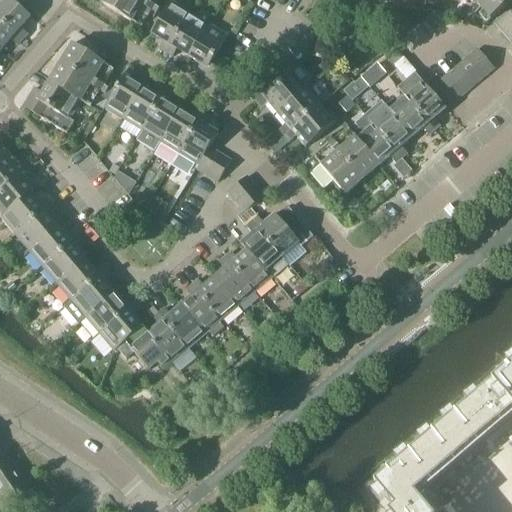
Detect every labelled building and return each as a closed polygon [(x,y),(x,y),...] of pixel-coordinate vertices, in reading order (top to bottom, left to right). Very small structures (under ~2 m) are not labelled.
[(31,18),(9,0),(0,0),(0,21),(22,41),(27,35),(21,30),(31,18)] [(145,1),(145,0),(101,0),(99,3),(132,23),(142,29),(155,7),(145,1)] [(511,0),(465,0),(478,6),(484,13),(490,21),(511,1),(511,0)] [(166,54),(190,14),(171,3),(151,35),(164,43),(159,50),(166,54)] [(511,14),(510,12),(494,25),(511,46),(511,14)] [(209,26),(190,14),(166,54),(173,58),(177,51),(189,58),(209,26)] [(0,50),(2,52),(11,41),(17,47),(22,41),(0,21),(0,50)] [(228,38),(209,26),(189,58),(201,65),(196,73),(204,77),(217,56),(228,38)] [(91,108),(103,87),(108,80),(113,71),(104,65),(72,45),(49,82),(81,102),(91,108)] [(403,58),(396,49),(387,57),(394,66),(403,58)] [(477,51),(467,59),(483,79),(493,70),(477,51)] [(228,63),(217,56),(204,77),(215,84),(228,63)] [(331,57),(324,62),(330,69),(336,64),(331,57)] [(467,59),(458,67),(474,87),(483,79),(467,59)] [(458,67),(448,75),(465,95),(474,87),(458,67)] [(376,75),(372,69),(362,78),(367,83),(376,75)] [(115,92),(108,103),(104,109),(124,121),(144,89),(132,82),(136,74),(129,70),(115,92)] [(277,115),(309,88),(303,80),(300,83),(291,73),(275,87),(267,77),(247,93),(261,110),(268,104),(277,115)] [(455,103),(439,83),(430,91),(415,74),(397,89),(404,96),(434,132),(440,127),(434,120),(455,103)] [(350,81),(344,75),(338,79),(343,86),(350,81)] [(465,95),(448,75),(439,83),(455,103),(465,95)] [(70,121),(81,102),(49,82),(42,94),(34,90),(23,108),(67,135),(74,123),(70,121)] [(351,82),(342,89),(348,96),(357,89),(351,82)] [(108,90),(103,87),(91,108),(101,114),(104,109),(108,103),(102,100),(108,90)] [(108,103),(115,92),(109,88),(108,90),(102,100),(108,103)] [(315,95),(309,88),(277,115),(286,125),(279,131),(284,137),(320,107),(312,98),(315,95)] [(144,89),(124,121),(142,132),(167,93),(160,89),(155,96),(144,89)] [(173,97),(167,93),(142,132),(160,144),(180,111),(169,104),(173,97)] [(392,101),(385,107),(412,139),(422,130),(428,137),(434,132),(404,96),(395,104),(392,101)] [(356,107),(348,98),(339,105),(347,115),(356,107)] [(412,139),(385,107),(381,103),(365,116),(401,160),(407,155),(401,148),(412,139)] [(320,107),(284,137),(289,143),(296,137),(306,149),(338,121),(331,113),(328,116),(320,107)] [(356,108),(350,113),(356,120),(362,115),(356,108)] [(192,119),(180,111),(160,144),(179,155),(203,115),(197,111),(192,119)] [(210,120),(203,115),(179,155),(198,167),(209,149),(218,135),(205,127),(210,120)] [(401,160),(365,116),(355,124),(359,129),(352,135),(354,138),(379,167),(390,158),(395,165),(401,160)] [(0,164),(10,156),(1,146),(7,140),(2,133),(0,134),(0,164)] [(379,167),(354,138),(340,150),(333,142),(305,165),(325,189),(334,182),(345,196),(379,167)] [(209,149),(198,167),(196,170),(207,177),(220,155),(209,149)] [(231,162),(220,155),(207,177),(218,184),(231,162)] [(19,167),(10,156),(0,164),(0,192),(30,167),(25,161),(19,167)] [(114,166),(110,173),(116,177),(120,170),(114,166)] [(35,173),(30,167),(0,192),(0,203),(8,213),(30,195),(31,196),(38,190),(29,178),(35,173)] [(236,204),(255,188),(247,178),(228,194),(236,204)] [(264,198),(255,188),(236,204),(243,212),(245,214),(264,198)] [(8,213),(1,219),(15,236),(51,206),(46,200),(39,206),(31,196),(30,195),(8,213)] [(137,197),(134,203),(143,209),(147,203),(137,197)] [(154,198),(145,212),(160,221),(168,207),(154,198)] [(51,206),(15,236),(29,253),(58,228),(49,218),(56,212),(51,206)] [(313,238),(289,209),(278,218),(275,215),(263,225),(258,218),(252,223),(282,259),(298,245),(301,248),(313,238)] [(282,259),(252,223),(246,228),(251,235),(240,244),(246,252),(247,251),(265,273),(266,272),(282,259)] [(67,239),(58,228),(29,253),(43,269),(79,239),(74,233),(67,239)] [(84,245),(79,239),(43,269),(57,286),(86,261),(77,251),(84,245)] [(231,253),(225,258),(255,294),(273,279),(266,272),(265,273),(247,251),(246,252),(236,260),(231,253)] [(225,270),(214,279),(239,308),(255,294),(225,258),(219,263),(225,270)] [(96,272),(86,261),(57,286),(72,303),(107,272),(102,266),(96,272)] [(112,278),(107,272),(72,303),(86,319),(115,295),(106,284),(112,278)] [(198,281),(192,286),(222,322),(239,308),(214,279),(204,288),(198,281)] [(19,288),(14,283),(6,289),(10,295),(19,288)] [(222,322),(192,286),(186,291),(192,298),(181,307),(205,336),(208,334),(212,338),(224,329),(220,324),(222,322)] [(115,295),(86,319),(100,336),(135,305),(130,299),(124,305),(115,295)] [(135,305),(100,336),(114,353),(117,350),(125,344),(124,343),(143,327),(134,317),(140,311),(135,305)] [(205,336),(181,307),(170,316),(165,310),(159,315),(189,350),(205,336)] [(189,350),(159,315),(153,320),(158,326),(149,334),(148,335),(172,364),(189,350)] [(125,344),(117,350),(127,361),(134,355),(149,372),(157,365),(163,372),(172,364),(148,335),(149,334),(143,327),(124,343),(125,344)] [(235,362),(235,361),(235,358),(233,355),(229,354),(226,357),(226,360),(228,364),(232,364),(235,362)] [(493,386),(376,486),(396,510),(393,511),(427,511),(415,497),(511,414),(511,375),(496,389),(493,386)] [(0,490),(14,511),(27,511),(36,506),(32,501),(0,454),(0,490)]
